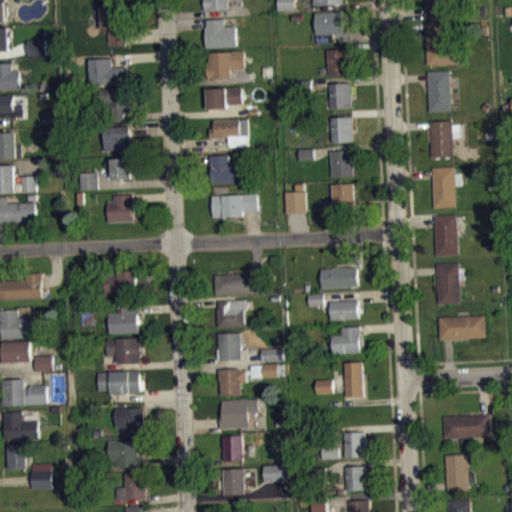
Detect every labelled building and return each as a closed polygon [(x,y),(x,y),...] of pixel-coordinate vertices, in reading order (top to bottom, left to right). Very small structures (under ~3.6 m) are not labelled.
[(7,0),(0,0),(0,28),(8,28),(7,0)] [(208,0),(208,8),(230,8),(230,0),(208,0)] [(280,0),(280,10),(296,9),(296,4),(296,0),(280,0)] [(314,0),(315,11),(345,10),(344,0),(314,0)] [(425,0),(426,12),(426,16),(448,15),(447,0),(425,0)] [(104,6),(105,28),(109,28),(110,44),(128,43),(128,36),(126,5),(104,6)] [(317,11),(317,32),(318,32),(319,41),(334,40),(334,36),(334,32),(345,31),(344,10),(317,11)] [(209,17),(209,21),(209,24),(207,24),(208,46),(239,45),(238,24),(227,24),(227,17),(209,17)] [(429,63),(460,61),(460,40),(446,40),(446,23),(427,24),(427,31),(429,63)] [(0,48),(12,48),(11,26),(0,26),(0,48)] [(29,55),(46,54),(45,42),(28,43),(29,51),(29,55)] [(328,48),(329,73),(351,72),(351,47),(328,48)] [(29,62),(48,61),(47,48),(29,49),(29,62)] [(246,49),(247,66),(240,66),(234,67),(234,75),(209,76),(207,52),(231,51),(231,50),(246,49)] [(90,58),(92,83),(107,82),(107,83),(129,82),(128,64),(121,65),(113,65),(113,57),(90,58)] [(0,62),(0,88),(21,88),(21,69),(13,69),(12,62),(0,62)] [(430,70),(430,76),(431,110),(453,109),(451,69),(430,70)] [(297,79),(297,89),(313,89),(313,85),(312,79),(297,79)] [(332,82),(333,107),(353,106),(352,81),(332,82)] [(207,88),(209,88),(209,86),(243,85),(244,101),(236,101),(230,102),(230,106),(208,107),(207,88)] [(125,119),(125,116),(125,106),(129,106),(129,87),(111,88),(112,89),(101,89),(101,100),(112,100),(113,119),(125,119)] [(0,94),(14,94),(15,105),(24,104),(24,116),(2,117),(2,113),(0,113),(0,94)] [(44,113),(44,119),(44,122),(58,122),(57,112),(44,113)] [(333,116),(334,141),(354,140),(354,133),(355,133),(354,115),(333,116)] [(211,128),(212,137),(230,136),(230,141),(231,146),(249,145),(249,134),(250,134),(249,118),(241,119),(241,118),(215,119),(216,127),(211,128)] [(432,120),(432,124),(433,157),(455,156),(454,136),(462,136),(461,123),(454,123),(454,120),(432,120)] [(107,149),(132,148),(132,131),(132,125),(106,126),(107,149)] [(0,131),(0,156),(17,156),(17,154),(22,153),(22,143),(17,143),(17,131),(0,131)] [(300,147),(301,159),(316,158),(315,152),(315,147),(300,147)] [(332,149),(333,175),(355,175),(354,149),(332,149)] [(212,154),(230,153),(230,163),(247,162),(248,180),(213,182),(212,159),(212,154)] [(112,156),(113,176),(133,176),(133,155),(112,156)] [(0,164),(0,191),(15,191),(15,164),(0,164)] [(434,166),(456,165),(456,172),(463,172),(463,184),(457,184),(458,205),(436,206),(434,173),(434,166)] [(99,170),(99,183),(99,187),(83,187),(82,171),(99,170)] [(23,176),(23,191),(38,190),(37,175),(23,176)] [(286,191),(296,191),(296,183),(304,183),(305,190),(307,190),(307,212),(296,212),(286,212),(286,191)] [(333,184),(334,199),(326,199),(326,206),(328,206),(328,210),(355,209),(354,183),(333,184)] [(109,199),(110,219),(135,218),(134,197),(134,192),(116,193),(116,199),(109,199)] [(213,195),(214,215),(244,214),(244,210),(251,210),(258,210),(258,193),(213,195)] [(0,195),(0,223),(2,223),(38,222),(37,201),(9,202),(8,195),(0,195)] [(437,214),(437,222),(438,254),(460,253),(458,213),(437,214)] [(438,262),(439,269),(440,303),(462,302),(461,279),(465,278),(465,266),(460,266),(460,261),(438,262)] [(323,268),(323,286),(359,284),(359,266),(356,267),(323,268)] [(138,269),(138,275),(138,292),(122,292),(122,294),(107,294),(106,271),(120,271),(120,269),(138,269)] [(1,279),(26,278),(26,272),(44,271),(44,279),(42,279),(43,284),(43,297),(2,298),(1,279)] [(215,274),(216,294),(256,293),(255,290),(263,290),(263,275),(257,275),(256,275),(255,272),(215,274)] [(309,293),(310,304),(325,304),(325,297),(325,292),(309,293)] [(326,299),(310,300),(311,312),(326,311),(326,299)] [(332,300),(333,318),(360,317),(360,299),(332,300)] [(218,308),(219,326),(245,326),(245,308),(232,308),(231,300),(219,300),(220,308),(218,308)] [(122,303),(122,311),(111,311),(111,332),(139,331),(138,308),(138,303),(122,303)] [(1,308),(1,313),(2,319),(3,336),(36,334),(35,315),(20,316),(20,307),(1,308)] [(441,316),(442,338),(448,338),(488,336),(487,314),(441,316)] [(344,326),(344,334),(333,334),(334,352),(362,351),(362,346),(364,345),(364,334),(361,334),(361,329),(361,326),(344,326)] [(219,332),(219,348),(218,348),(218,358),(242,358),(241,332),(219,332)] [(107,337),(107,354),(118,353),(118,362),(141,361),(140,336),(107,337)] [(3,340),(4,360),(32,360),(31,340),(3,340)] [(262,348),(263,354),(263,360),(285,359),(285,347),(262,348)] [(37,354),(37,364),(37,370),(54,369),(54,354),(37,354)] [(263,355),(264,367),(286,367),(285,354),(263,355)] [(347,361),(349,395),(366,394),(364,360),(347,361)] [(38,362),(38,377),(56,377),(55,361),(38,362)] [(264,362),(264,376),(279,376),(279,362),(264,362)] [(242,367),(242,369),(247,368),(248,380),(242,380),(242,393),(222,393),(221,379),(220,379),(219,367),(242,367)] [(99,371),(100,389),(111,389),(112,393),(141,391),(141,389),(145,389),(145,379),(141,379),(141,369),(99,371)] [(280,370),(253,371),(253,383),(280,383),(280,370)] [(5,403),(49,402),(49,383),(31,384),(31,386),(27,386),(27,377),(5,378),(5,403)] [(318,378),(319,391),(336,391),(335,378),(318,378)] [(336,399),(336,385),(319,386),(319,399),(336,399)] [(222,400),(223,415),(220,416),(221,423),(221,427),(250,426),(249,411),(259,410),(258,398),(222,400)] [(144,405),(145,431),(125,432),(124,425),(117,425),(116,406),(144,405)] [(6,410),(6,413),(7,438),(40,437),(39,418),(24,418),(24,410),(6,410)] [(446,415),(447,437),(463,436),(464,443),(476,442),(475,436),(493,435),(492,412),(486,413),(446,415)] [(347,455),(367,455),(366,429),(346,430),(347,455)] [(223,434),(242,433),(243,459),(224,460),(223,434)] [(110,439),(110,458),(118,457),(118,465),(145,465),(145,460),(145,454),(139,454),(139,439),(110,439)] [(9,445),(10,468),(28,467),(27,444),(9,445)] [(340,457),(324,457),(323,445),(340,444),(340,457)] [(324,465),(342,464),(342,452),(323,452),(324,465)] [(448,454),(449,485),(449,490),(471,489),(471,480),(477,480),(477,471),(470,471),(470,453),(448,454)] [(265,464),(265,480),(286,479),(286,464),(265,464)] [(348,466),(350,488),(371,487),(369,464),(348,466)] [(245,466),(246,491),(226,492),(225,467),(245,466)] [(327,466),(310,467),(311,484),(328,483),(328,476),(327,466)] [(34,471),(34,480),(35,488),(54,487),(53,470),(34,471)] [(125,472),(126,486),(117,486),(117,497),(127,496),(127,498),(147,497),(146,472),(125,472)] [(313,511),(329,511),(329,503),(328,495),(313,496),(313,511)] [(351,499),(351,511),(372,511),(371,498),(351,499)] [(471,498),(471,511),(450,511),(450,499),(471,498)]
